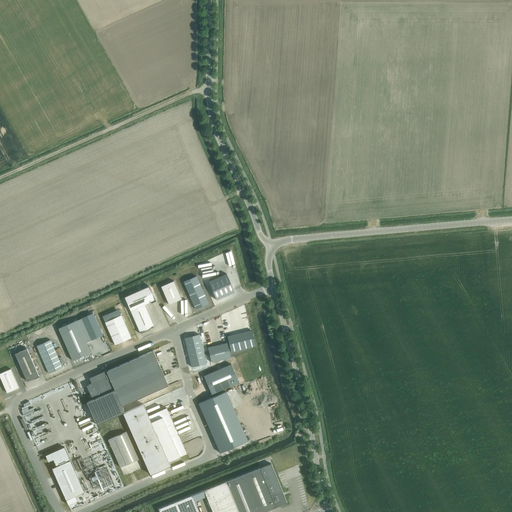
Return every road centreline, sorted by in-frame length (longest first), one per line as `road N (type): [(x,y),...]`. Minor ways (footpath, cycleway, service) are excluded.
road 1 (unclassified): [(58,511),(17,403),(176,330)]
road 2 (unclassified): [(87,511),(212,451),(176,330)]
road 3 (unclassified): [(271,246),(210,111),(209,0)]
road 4 (tertiary): [(271,246),(511,219)]
road 5 (tertiary): [(330,508),(273,287)]
road 6 (track): [(208,84),(0,176)]
